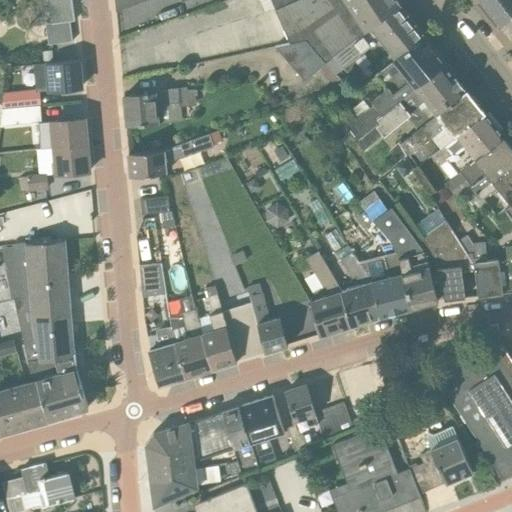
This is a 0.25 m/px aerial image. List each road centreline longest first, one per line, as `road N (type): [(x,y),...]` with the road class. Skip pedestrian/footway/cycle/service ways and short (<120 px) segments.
road 1 (residential): [(126,417),(134,388),(97,0)]
road 2 (residential): [(126,417),(397,333),(511,315)]
road 3 (residential): [(0,453),(126,417)]
road 4 (residential): [(511,94),(436,0)]
